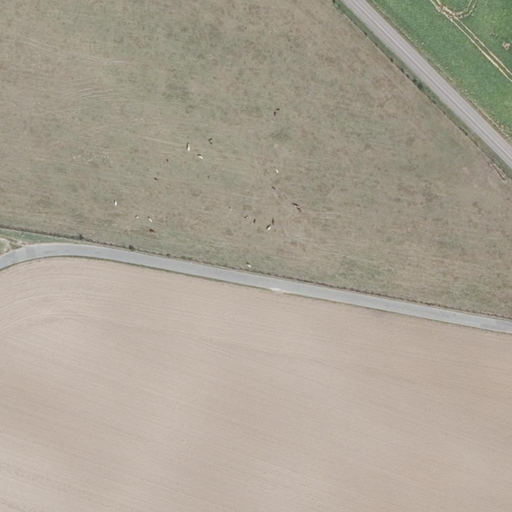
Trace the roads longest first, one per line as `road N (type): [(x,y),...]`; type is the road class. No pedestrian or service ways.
road 1 (unclassified): [(0,264),(59,249),(106,253),(511,325)]
road 2 (secondary): [(511,158),(353,0)]
